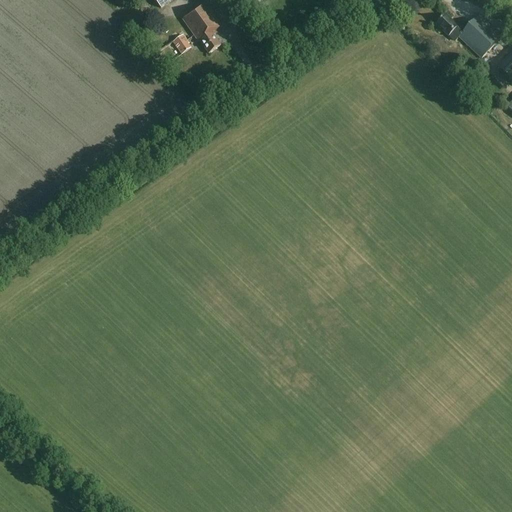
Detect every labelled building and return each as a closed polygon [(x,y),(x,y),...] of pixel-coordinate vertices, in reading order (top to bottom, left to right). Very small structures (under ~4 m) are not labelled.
[(155,0),(161,8),(172,0),(155,0)] [(220,46),(213,36),(214,35),(213,32),(221,27),(205,4),(182,20),(198,43),(199,42),(208,55),(220,46)] [(453,23),(445,15),(435,25),(448,37),(448,36),(456,43),(460,39),(481,59),(501,38),(478,17),(464,32),(454,22),(453,23)] [(183,56),(192,49),(189,45),(190,44),(184,36),(174,43),(183,56)] [(211,54),(219,64),(227,57),(219,47),(211,54)] [(497,75),(492,81),(506,93),(511,87),(497,75)]
